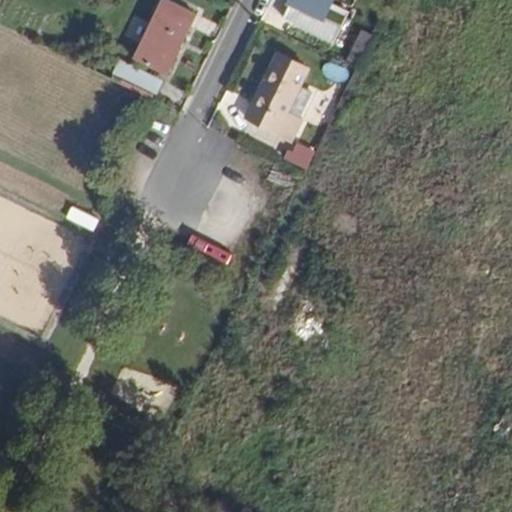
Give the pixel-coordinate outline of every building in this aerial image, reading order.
[(334,51),(349,17),(330,7),(333,0),(296,0),(285,26),(334,51)] [(167,81),(190,31),(185,29),(189,18),(159,7),(133,67),(167,81)] [(190,31),(195,21),(189,18),(185,29),(190,31)] [(281,131),(305,76),(276,62),(238,136),(285,159),(295,136),(281,131)] [(159,101),(167,81),(133,67),(124,84),(159,101)]
